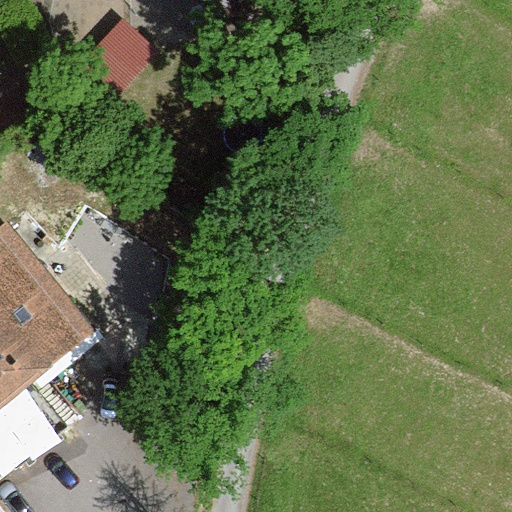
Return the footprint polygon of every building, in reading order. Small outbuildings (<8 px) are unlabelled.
[(287,0),(222,0),(211,30),(206,45),(261,71),(287,0)] [(242,91),(180,40),(122,104),(185,160),(242,91)] [(84,80),(55,110),(90,145),(119,115),(84,80)] [(129,117),(103,147),(131,173),(158,143),(129,117)] [(0,397),(89,327),(6,223),(0,228),(0,397)] [(0,453),(18,475),(81,426),(44,380),(0,414),(0,453)]
